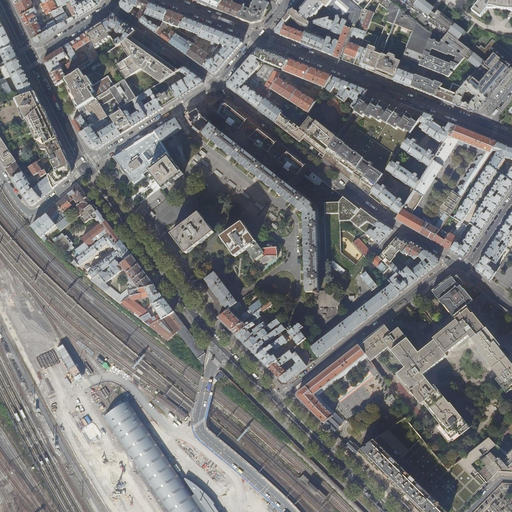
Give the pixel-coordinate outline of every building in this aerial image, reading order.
[(21,0),(15,3),(17,7),(21,14),(35,7),(31,0),(42,0),(43,1),(42,1),(41,0),(38,0),(35,2),(37,5),(47,0),(21,0)] [(50,13),(57,9),(52,0),(47,0),(37,5),(35,7),(21,14),(26,25),(40,18),(50,13)] [(78,0),(71,0),(72,1),(78,13),(80,17),(88,11),(99,4),(94,0),(82,0),(82,1),(82,0),(80,2),(78,0)] [(122,0),(123,0),(120,5),(121,8),(127,12),(136,19),(140,22),(147,14),(151,3),(143,0),(142,0),(122,0)] [(198,0),(197,2),(203,4),(206,5),(207,6),(208,6),(217,10),(218,8),(223,0),(198,0)] [(227,0),(223,0),(218,8),(217,10),(225,13),(226,14),(230,15),(237,18),(244,7),(245,5),(245,4),(241,2),(240,5),(237,4),(234,3),(234,2),(233,2),(232,2),(227,0)] [(254,0),(250,10),(244,7),(237,18),(239,19),(244,20),(252,24),(262,21),(270,3),(261,0),(254,0)] [(321,9),(324,5),(318,0),(310,0),(311,1),(299,14),(307,21),(310,18),(311,20),(313,18),(312,17),(315,14),(315,15),(320,11),(321,12),(323,10),(321,9)] [(318,0),(324,5),(337,16),(339,16),(350,13),(362,10),(364,9),(359,5),(353,0),(318,0)] [(381,0),(371,0),(364,9),(374,13),(377,6),(381,0)] [(394,24),(400,10),(387,0),(381,0),(379,4),(389,11),(390,13),(387,22),(394,25),(394,24)] [(387,0),(400,10),(416,23),(432,35),(464,59),(469,53),(400,0),(387,0)] [(467,82),(488,100),(511,70),(511,64),(504,58),(502,61),(500,59),(505,53),(491,42),(483,51),(475,45),(477,41),(466,33),(442,15),(438,11),(434,17),(430,15),(434,9),(432,7),(422,0),(413,0),(413,1),(411,0),(400,0),(469,53),(464,59),(477,69),(467,82)] [(511,0),(480,0),(480,1),(473,11),(482,17),(487,11),(489,8),(488,7),(489,5),(491,5),(491,6),(495,7),(496,7),(509,9),(510,9),(511,8),(511,0)] [(72,1),(67,4),(73,16),(78,13),(72,1)] [(164,23),(169,11),(160,7),(151,3),(147,14),(140,22),(148,27),(156,33),(164,23)] [(62,7),(60,8),(57,9),(50,13),(50,14),(53,12),(55,16),(64,11),(62,7)] [(288,14),(283,20),(286,23),(291,18),(300,27),(307,29),(309,23),(307,21),(299,14),(293,8),(288,14)] [(362,10),(350,13),(347,21),(356,25),(362,10)] [(413,31),(416,23),(400,10),(394,24),(413,31)] [(186,18),(177,14),(169,11),(164,23),(156,33),(163,38),(169,43),(178,30),(186,18)] [(78,13),(73,16),(69,18),(59,24),(56,25),(32,38),(33,40),(34,42),(38,43),(47,37),(67,24),(80,17),(78,13)] [(56,18),(59,24),(69,18),(66,13),(56,18)] [(102,23),(110,36),(113,34),(113,32),(114,29),(116,29),(117,31),(117,32),(117,34),(119,35),(121,34),(123,36),(124,36),(125,36),(126,37),(125,38),(123,40),(121,39),(115,43),(117,47),(121,45),(125,42),(130,36),(134,33),(135,31),(130,27),(114,16),(109,19),(102,23)] [(337,16),(309,23),(307,29),(307,30),(305,34),(301,44),(314,49),(315,49),(323,52),(328,40),(310,33),(314,24),(331,31),(337,16)] [(340,19),(339,16),(337,16),(331,31),(331,32),(341,36),(345,26),(347,21),(343,19),(341,23),(342,25),(341,25),(340,25),(340,24),(339,24),(338,24),(338,23),(339,22),(340,19)] [(40,18),(26,25),(29,31),(32,38),(56,25),(54,20),(47,24),(47,26),(41,29),(40,25),(42,24),(42,23),(42,22),(40,18)] [(198,22),(186,18),(178,30),(180,32),(181,28),(187,31),(187,32),(190,34),(190,33),(192,34),(193,33),(197,34),(194,39),(196,40),(199,37),(206,26),(198,22)] [(285,26),(286,23),(283,20),(281,22),(274,29),(275,33),(277,34),(280,35),(284,26),(285,26)] [(382,55),(382,54),(375,51),(385,27),(371,21),(367,33),(364,40),(361,48),(354,65),(362,68),(365,69),(375,73),(382,55)] [(95,28),(86,33),(95,46),(89,50),(87,51),(86,52),(85,52),(88,57),(90,61),(92,63),(100,58),(95,49),(96,48),(97,49),(100,47),(100,46),(103,44),(105,42),(105,41),(108,39),(111,37),(110,36),(102,23),(95,28)] [(409,87),(411,88),(415,78),(416,75),(400,69),(401,66),(402,67),(403,64),(418,70),(420,66),(432,35),(416,23),(413,31),(408,44),(398,69),(397,71),(394,81),(396,81),(401,84),(402,84),(407,86),(409,87)] [(216,29),(206,26),(199,37),(212,42),(211,44),(215,45),(215,43),(219,45),(220,43),(226,34),(216,29)] [(294,30),(285,26),(284,26),(280,35),(290,39),(291,39),(301,44),(305,34),(294,30)] [(339,59),(351,28),(345,26),(341,36),(339,40),(340,40),(340,43),(338,42),(336,48),(333,56),(334,57),(339,59)] [(4,28),(0,30),(0,51),(0,52),(10,49),(13,47),(12,43),(7,33),(4,28)] [(355,28),(342,60),(353,64),(354,65),(361,48),(358,47),(359,46),(356,45),(356,46),(351,44),(352,44),(354,37),(354,36),(361,39),(360,41),(361,41),(362,39),(364,40),(367,33),(363,32),(355,28)] [(194,39),(180,32),(178,30),(169,43),(178,49),(186,55),(194,45),(196,40),(194,39)] [(78,38),(69,44),(78,57),(84,53),(83,52),(81,53),(78,49),(87,44),(87,45),(88,45),(90,47),(88,49),(89,50),(95,46),(86,33),(78,38)] [(234,37),(226,34),(220,43),(223,46),(224,48),(223,48),(222,49),(219,54),(217,53),(219,50),(216,48),(216,49),(214,51),(226,62),(234,53),(243,44),(242,40),(234,37)] [(329,35),(328,38),(328,40),(323,52),(325,53),(332,56),(333,56),(336,48),(338,42),(339,42),(336,40),(334,41),(333,45),(333,46),(332,46),(331,45),(330,45),(330,44),(331,44),(332,40),(331,39),(332,36),(329,35)] [(454,71),(464,59),(432,35),(420,66),(449,77),(452,73),(449,72),(450,70),(454,71)] [(125,42),(121,45),(129,58),(117,66),(125,80),(126,80),(142,70),(161,83),(166,80),(175,74),(177,73),(179,72),(167,63),(153,53),(138,42),(130,36),(125,42)] [(389,79),(394,81),(397,71),(398,69),(408,44),(394,39),(387,57),(382,55),(375,73),(379,75),(382,76),(383,77),(384,77),(385,77),(389,79)] [(71,61),(78,57),(69,44),(66,46),(65,47),(70,56),(71,55),(72,56),(69,58),(70,60),(71,61)] [(211,57),(194,45),(186,55),(195,61),(204,68),(210,59),(211,57)] [(0,68),(20,60),(16,52),(13,47),(10,49),(0,52),(0,51),(0,54),(1,54),(5,62),(0,64),(0,68)] [(67,60),(69,58),(65,53),(62,48),(54,53),(43,60),(44,62),(47,68),(50,75),(61,68),(61,66),(62,66),(61,65),(60,65),(58,62),(65,57),(67,60)] [(255,52),(251,56),(257,58),(256,60),(259,62),(260,63),(261,60),(282,69),(281,72),(282,72),(290,59),(275,53),(261,48),(258,49),(255,52)] [(226,62),(214,51),(214,53),(217,55),(213,60),(212,60),(210,59),(204,68),(212,74),(216,74),(221,68),(226,62)] [(85,52),(84,53),(78,57),(71,61),(64,66),(66,69),(68,70),(69,70),(88,57),(85,52)] [(260,66),(260,63),(259,62),(256,60),(257,58),(251,56),(247,61),(240,69),(250,77),(260,66)] [(300,63),(290,59),(282,72),(269,93),(258,110),(265,116),(276,124),(281,114),(283,112),(266,99),(268,97),(269,98),(272,93),(271,92),(272,90),(290,101),(297,90),(280,79),(281,77),(282,77),(284,74),(283,74),(284,71),(296,76),(293,81),(301,84),(304,80),(311,68),(300,63)] [(21,97),(36,92),(32,85),(25,70),(20,60),(0,68),(0,83),(9,102),(21,97)] [(92,63),(90,61),(83,65),(83,66),(76,71),(74,68),(67,73),(65,74),(61,68),(50,75),(53,80),(55,84),(56,86),(64,81),(80,71),(92,63)] [(91,68),(93,70),(102,65),(100,62),(91,68)] [(269,93),(282,72),(281,72),(265,65),(254,76),(253,76),(251,78),(252,79),(258,84),(269,93)] [(188,78),(183,80),(190,92),(196,89),(203,84),(203,80),(186,67),(184,69),(180,71),(188,78)] [(322,72),(311,68),(304,80),(325,88),(332,76),(322,72)] [(242,87),(250,77),(240,69),(235,75),(228,83),(228,87),(232,90),(236,93),(241,88),(242,90),(245,87),(244,86),(243,88),(242,87)] [(80,71),(64,81),(68,89),(78,109),(84,105),(114,86),(107,76),(92,85),(87,77),(85,78),(80,71)] [(177,76),(175,74),(166,80),(168,84),(170,83),(169,81),(170,80),(170,79),(175,77),(176,78),(177,76)] [(415,78),(411,88),(416,90),(421,91),(429,95),(435,97),(437,91),(439,88),(443,84),(436,81),(435,82),(430,81),(432,76),(430,75),(428,80),(416,75),(415,78)] [(341,100),(352,84),(342,80),(335,77),(327,90),(331,92),(334,87),(340,91),(337,97),(341,100)] [(88,112),(90,114),(92,116),(98,123),(106,118),(108,117),(101,107),(115,99),(121,108),(136,99),(137,99),(125,80),(114,86),(84,105),(78,109),(81,114),(82,116),(88,112)] [(166,80),(161,83),(151,90),(163,109),(171,104),(178,100),(171,88),(168,84),(166,80)] [(183,80),(171,88),(178,100),(185,96),(190,92),(183,80)] [(488,100),(467,82),(458,92),(457,95),(453,104),(463,108),(473,112),(479,111),(483,106),(488,100)] [(247,85),(245,87),(242,90),(241,88),(236,93),(246,101),(258,110),(269,93),(258,84),(256,87),(258,89),(255,92),(247,86),(247,85)] [(359,87),(352,84),(341,100),(345,102),(348,97),(354,101),(351,107),(355,109),(368,90),(364,89),(359,87)] [(457,95),(439,88),(437,91),(435,97),(442,100),(453,104),(457,95)] [(155,114),(163,109),(151,90),(137,99),(136,99),(148,118),(155,114)] [(316,102),(297,90),(290,101),(309,114),(316,102)] [(373,93),(368,90),(355,109),(354,111),(360,115),(343,142),(336,137),(336,138),(323,158),(327,162),(342,174),(359,187),(364,191),(365,189),(371,193),(372,193),(377,184),(385,173),(393,161),(402,148),(408,139),(409,137),(420,121),(425,113),(420,111),(417,110),(412,108),(402,104),(393,100),(382,96),(376,94),(373,93)] [(21,97),(9,102),(4,104),(0,106),(0,130),(1,133),(23,122),(20,116),(22,115),(19,110),(21,109),(26,120),(42,106),(38,98),(36,92),(21,97)] [(133,128),(139,124),(148,118),(136,99),(121,108),(133,128)] [(224,105),(220,114),(239,130),(247,121),(227,105),(224,105)] [(42,106),(26,120),(24,122),(23,122),(1,133),(0,133),(0,159),(4,165),(12,178),(23,172),(17,162),(5,143),(14,139),(14,140),(33,132),(38,141),(43,139),(47,145),(58,139),(51,124),(42,106)] [(109,116),(114,122),(122,135),(126,132),(133,128),(121,108),(109,116)] [(90,114),(88,112),(82,116),(73,121),(76,127),(79,134),(80,134),(98,123),(92,116),(87,119),(91,123),(89,124),(91,125),(89,127),(83,118),(84,117),(85,118),(90,114)] [(430,115),(425,113),(420,121),(423,123),(420,128),(423,130),(423,131),(440,142),(441,140),(444,142),(455,125),(450,123),(445,130),(445,131),(444,131),(442,131),(442,130),(441,128),(437,125),(433,123),(432,122),(430,123),(429,122),(429,121),(430,120),(431,120),(433,117),(430,115)] [(301,129),(281,114),(276,124),(283,130),(290,135),(293,138),(300,143),(303,139),(312,147),(320,153),(318,155),(323,158),(336,138),(336,137),(337,137),(317,121),(316,122),(310,117),(301,129)] [(107,121),(106,118),(98,123),(80,134),(85,141),(91,149),(97,150),(100,148),(113,140),(122,135),(114,122),(106,127),(107,128),(106,129),(105,128),(102,130),(103,131),(99,134),(102,139),(101,141),(97,136),(98,135),(97,134),(96,134),(94,131),(103,125),(102,124),(107,121)] [(166,125),(155,131),(162,142),(182,129),(180,126),(176,119),(166,125)] [(287,184),(213,123),(210,126),(207,123),(201,130),(205,133),(204,134),(215,143),(230,155),(248,170),(266,184),(279,194),(287,184)] [(449,216),(462,197),(490,155),(498,143),(485,137),(455,125),(444,142),(435,157),(429,166),(425,173),(420,180),(414,191),(404,205),(399,214),(396,220),(426,237),(433,241),(437,234),(449,216)] [(258,130),(250,138),(268,153),(276,143),(258,130)] [(162,142),(155,131),(150,134),(137,143),(122,152),(113,158),(125,174),(127,173),(135,185),(146,177),(144,174),(151,169),(170,155),(162,142)] [(63,181),(71,174),(72,170),(71,168),(70,166),(70,165),(67,159),(62,149),(58,139),(47,145),(43,139),(38,141),(34,143),(41,160),(42,164),(45,170),(47,174),(53,189),(63,181)] [(435,157),(408,139),(402,148),(408,152),(408,153),(412,156),(412,155),(418,159),(418,160),(422,163),(422,162),(429,166),(435,157)] [(511,181),(511,148),(507,146),(498,143),(490,155),(494,157),(488,166),(496,171),(505,157),(511,160),(511,167),(508,174),(503,171),(501,174),(502,175),(511,181)] [(287,153),(279,161),(297,175),(304,166),(287,153)] [(184,173),(170,155),(151,169),(165,187),(184,173)] [(385,173),(414,191),(420,180),(414,176),(414,175),(400,166),(393,161),(385,173)] [(43,177),(47,174),(45,170),(43,171),(38,162),(29,168),(35,176),(39,173),(42,178),(43,177)] [(497,171),(496,171),(488,166),(478,182),(486,188),(497,171)] [(23,172),(12,178),(17,185),(21,191),(31,184),(23,172)] [(47,174),(43,177),(45,180),(34,189),(42,199),(48,194),(53,190),(53,189),(47,174)] [(508,191),(511,186),(511,181),(502,175),(491,191),(503,199),(508,191)] [(475,204),(486,188),(478,182),(467,198),(475,204)] [(32,184),(31,184),(21,191),(25,198),(30,205),(34,206),(37,203),(42,199),(34,189),(32,184)] [(284,198),(288,201),(296,191),(293,188),(287,184),(279,194),(284,198)] [(404,205),(377,184),(372,193),(385,203),(399,214),(404,205)] [(61,231),(72,222),(63,213),(72,205),(70,203),(74,199),(78,205),(76,206),(77,207),(76,207),(81,214),(94,204),(87,196),(79,185),(68,194),(68,195),(62,200),(47,213),(56,225),(61,231)] [(314,292),(319,291),(316,213),(314,213),(314,212),(314,211),(314,210),(313,208),(312,207),(311,206),(312,204),(296,191),(288,201),(297,208),(304,214),(304,226),(305,248),(306,275),(306,292),(314,292)] [(498,208),(503,199),(491,191),(481,207),(493,215),(498,208)] [(339,203),(324,203),(325,215),(327,264),(332,261),(352,277),(368,259),(364,255),(356,265),(341,253),(341,221),(351,221),(359,229),(367,223),(375,227),(380,223),(381,222),(375,219),(362,209),(360,210),(344,197),(339,203)] [(462,223),(475,204),(467,198),(454,218),(462,223)] [(81,256),(104,238),(108,234),(110,236),(116,245),(121,241),(110,226),(106,221),(105,221),(103,217),(101,214),(99,211),(97,209),(94,204),(81,214),(80,215),(83,218),(82,219),(84,222),(85,222),(88,222),(90,220),(94,219),(96,220),(97,221),(97,222),(98,222),(99,221),(102,224),(101,224),(82,239),(85,243),(76,250),(81,256)] [(487,224),(493,215),(481,207),(470,223),(474,226),(463,242),(472,248),(477,240),(487,224)] [(56,225),(47,213),(40,220),(32,227),(46,243),(48,241),(44,236),(48,232),(46,230),(47,229),(49,231),(56,225)] [(179,245),(187,255),(214,233),(199,213),(171,234),(179,245)] [(507,248),(511,239),(511,213),(511,215),(500,232),(495,240),(500,244),(502,241),(505,242),(503,245),(507,248)] [(247,249),(256,242),(243,222),(221,237),(235,257),(247,249)] [(366,233),(379,245),(388,235),(393,230),(386,225),(381,222),(380,223),(375,227),(376,227),(377,228),(374,232),(371,230),(366,233)] [(457,228),(455,231),(452,229),(448,235),(447,234),(448,233),(442,230),(439,234),(442,236),(441,237),(437,234),(433,241),(437,243),(445,248),(450,250),(458,239),(460,236),(461,235),(467,226),(462,223),(459,222),(456,227),(457,228)] [(57,236),(53,240),(68,255),(70,253),(69,252),(75,248),(71,243),(72,242),(68,237),(67,238),(63,234),(58,237),(57,236)] [(105,240),(104,238),(81,256),(73,262),(75,265),(77,263),(80,266),(108,243),(112,248),(113,247),(116,251),(89,273),(93,279),(106,269),(108,268),(116,261),(121,264),(132,255),(128,250),(121,241),(116,245),(110,236),(105,240)] [(392,260),(396,256),(395,255),(399,251),(402,254),(411,243),(405,240),(401,237),(398,238),(394,241),(387,249),(379,257),(390,267),(391,266),(394,263),(392,260)] [(364,255),(368,259),(372,254),(358,239),(353,243),(364,255)] [(459,240),(458,239),(450,250),(456,254),(462,257),(466,256),(468,253),(472,248),(463,242),(462,244),(464,245),(463,246),(458,243),(459,240)] [(503,245),(500,244),(495,240),(489,248),(480,262),(476,268),(477,271),(483,276),(490,282),(491,280),(497,272),(488,266),(492,261),(490,260),(492,257),(494,258),(492,261),(496,264),(507,248),(503,245)] [(256,242),(247,249),(252,256),(251,257),(259,267),(278,258),(277,248),(261,249),(256,242)] [(417,258),(419,256),(426,250),(419,246),(412,242),(411,243),(402,254),(406,256),(407,254),(412,258),(405,264),(407,266),(417,258)] [(426,250),(419,256),(422,261),(423,261),(424,260),(428,265),(431,262),(435,266),(438,264),(438,258),(431,253),(426,250)] [(121,303),(129,296),(129,290),(155,285),(142,269),(132,255),(121,264),(116,261),(108,268),(109,269),(108,271),(109,272),(108,272),(106,269),(93,279),(91,281),(121,303)] [(384,274),(390,267),(379,257),(378,256),(375,259),(372,263),(384,274)] [(427,273),(435,266),(431,262),(428,265),(424,260),(423,261),(420,264),(421,264),(411,271),(419,279),(427,273)] [(391,266),(396,273),(399,276),(401,274),(406,279),(404,281),(409,287),(411,285),(419,279),(411,271),(408,267),(402,272),(394,263),(391,266)] [(219,299),(229,291),(215,272),(213,273),(211,269),(204,275),(206,278),(205,279),(219,299)] [(397,278),(399,276),(396,273),(388,280),(392,284),(401,293),(405,290),(409,287),(404,281),(402,283),(397,278)] [(474,301),(464,289),(463,290),(463,288),(461,286),(464,284),(457,275),(453,279),(451,276),(431,291),(443,306),(444,306),(451,314),(449,316),(451,319),(454,317),(474,301)] [(369,286),(375,281),(370,276),(364,281),(369,286)] [(401,293),(392,284),(377,295),(385,305),(397,296),(401,293)] [(159,291),(155,285),(129,290),(129,296),(121,303),(133,313),(142,309),(139,308),(134,301),(134,300),(150,296),(150,297),(150,298),(148,299),(150,303),(152,302),(152,304),(165,299),(159,291)] [(232,295),(229,291),(219,299),(228,311),(238,304),(235,300),(230,303),(229,302),(228,303),(227,301),(228,300),(227,299),(232,295)] [(319,291),(314,292),(315,307),(341,306),(341,300),(337,300),(336,291),(319,291)] [(511,313),(492,299),(483,293),(474,301),(454,317),(451,319),(449,316),(438,325),(443,330),(433,339),(434,341),(445,355),(468,336),(472,340),(488,327),(504,347),(506,349),(511,343),(511,313)] [(235,300),(232,295),(227,299),(228,300),(227,301),(228,303),(229,302),(230,303),(235,300)] [(373,299),(368,303),(375,313),(380,309),(385,305),(377,295),(373,299)] [(169,305),(165,299),(152,304),(153,305),(154,304),(156,308),(154,309),(156,312),(158,312),(162,319),(169,315),(174,312),(169,305)] [(248,319),(250,317),(264,307),(261,302),(239,318),(233,313),(243,307),(240,302),(238,304),(228,311),(218,318),(224,324),(231,331),(243,322),(248,319)] [(368,303),(311,348),(319,357),(323,354),(336,343),(352,331),(366,320),(375,313),(368,303)] [(259,315),(271,306),(269,304),(264,307),(250,317),(248,319),(249,321),(252,321),(251,322),(250,322),(249,323),(248,322),(246,324),(243,322),(231,331),(233,333),(235,335),(260,318),(261,317),(259,315)] [(412,313),(407,307),(401,312),(405,318),(412,313)] [(149,313),(142,309),(133,313),(149,326),(160,320),(158,315),(152,318),(149,313)] [(179,317),(174,312),(169,315),(162,319),(160,320),(149,326),(168,340),(178,332),(181,328),(185,326),(179,317)] [(261,319),(260,318),(235,335),(237,337),(239,339),(249,332),(261,323),(260,322),(261,322),(261,321),(259,322),(258,320),(261,319)] [(277,320),(269,325),(267,327),(270,331),(277,326),(278,327),(277,328),(278,329),(282,325),(277,320)] [(264,329),(267,327),(269,325),(266,321),(253,331),(254,332),(251,334),(250,333),(249,332),(239,339),(240,339),(242,342),(244,344),(264,329)] [(288,332),(298,346),(305,340),(306,339),(300,330),(304,328),(299,324),(293,328),(292,326),(288,329),(290,331),(288,332)] [(282,325),(278,329),(269,335),(262,340),(262,341),(259,343),(250,350),(253,353),(256,356),(265,349),(263,346),(286,329),(282,325)] [(423,376),(447,357),(445,355),(434,341),(418,354),(398,328),(391,334),(384,325),(380,329),(367,339),(361,343),(359,345),(366,354),(371,361),(373,360),(387,349),(390,353),(391,351),(405,368),(397,374),(402,381),(406,386),(409,384),(412,389),(410,391),(415,397),(421,405),(423,403),(440,424),(436,427),(438,430),(439,431),(449,443),(469,427),(467,423),(451,404),(450,405),(434,386),(432,387),(423,376)] [(181,328),(178,332),(203,366),(205,356),(206,353),(193,336),(185,326),(181,328)] [(507,358),(500,350),(504,347),(488,327),(472,340),(471,341),(479,351),(477,352),(492,370),(507,358),(511,355),(510,355),(507,358)] [(269,335),(264,329),(244,344),(247,347),(250,350),(259,343),(258,342),(259,341),(258,340),(261,339),(262,340),(269,335)] [(273,343),(271,345),(265,349),(256,356),(261,361),(268,367),(273,363),(273,364),(278,360),(272,352),(271,353),(270,351),(273,348),(276,350),(287,341),(285,338),(286,337),(285,335),(273,343)] [(305,340),(298,346),(293,349),(296,352),(302,361),(307,366),(311,363),(301,351),(309,345),(305,340)] [(323,422),(324,423),(333,416),(320,403),(314,395),(366,354),(359,345),(350,352),(310,383),(297,393),(297,397),(301,400),(313,412),(323,422)] [(290,351),(278,360),(273,364),(273,363),(268,367),(273,372),(279,379),(291,370),(290,369),(289,369),(288,369),(285,371),(281,367),(292,358),(297,365),(302,361),(296,352),(293,355),(290,351)] [(502,378),(511,369),(511,353),(511,355),(511,356),(511,359),(510,362),(507,358),(492,370),(498,378),(495,380),(506,394),(511,390),(502,378)] [(302,361),(297,365),(291,370),(279,379),(281,381),(283,382),(286,382),(307,366),(302,361)] [(511,369),(502,378),(511,390),(511,389),(511,369)] [(464,395),(473,388),(470,385),(462,392),(464,395)] [(156,398),(183,420),(186,415),(159,394),(156,398)] [(202,511),(192,495),(127,400),(120,405),(110,411),(104,416),(169,511),(202,511)] [(333,432),(342,424),(333,416),(324,423),(333,432)] [(480,449),(484,454),(496,445),(489,437),(448,469),(435,454),(421,438),(409,450),(388,430),(378,437),(362,450),(356,455),(368,467),(389,487),(410,508),(413,511),(457,511),(487,483),(472,465),(480,458),(476,453),(480,449)] [(346,445),(356,455),(362,450),(354,443),(353,444),(350,441),(346,445)] [(511,460),(507,455),(496,445),(484,454),(480,458),(472,465),(487,483),(498,471),(511,472),(511,460)] [(302,475),(298,479),(322,503),(327,498),(302,475)] [(192,495),(202,511),(217,511),(213,505),(214,504),(205,494),(198,488),(185,478),(183,479),(194,495),(192,495)]
